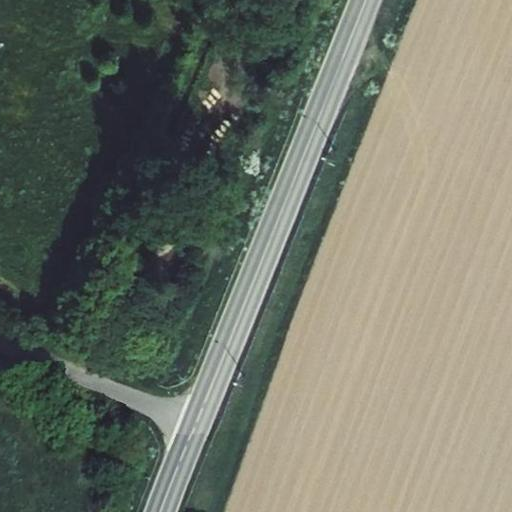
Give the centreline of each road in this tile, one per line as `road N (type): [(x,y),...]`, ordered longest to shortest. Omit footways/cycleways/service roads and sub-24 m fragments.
road 1 (tertiary): [(366,0),(195,430)]
road 2 (unclassified): [(0,346),(195,430)]
